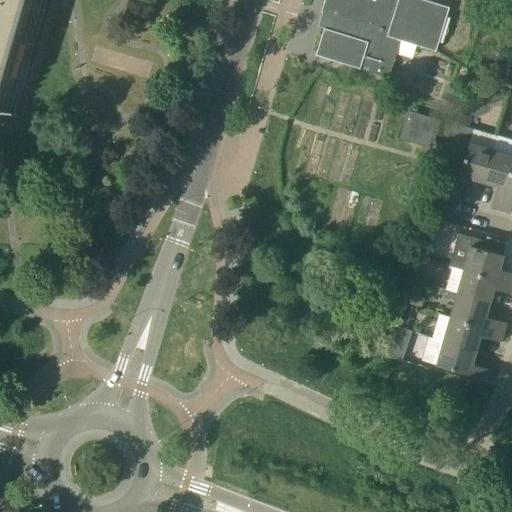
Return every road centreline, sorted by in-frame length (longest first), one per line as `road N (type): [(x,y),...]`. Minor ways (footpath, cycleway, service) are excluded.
road 1 (unclassified): [(204,156),(251,3)]
road 2 (unclassified): [(142,438),(140,387),(162,281)]
road 3 (unclassified): [(162,281),(111,392),(90,416)]
road 4 (unclassified): [(204,156),(162,281)]
